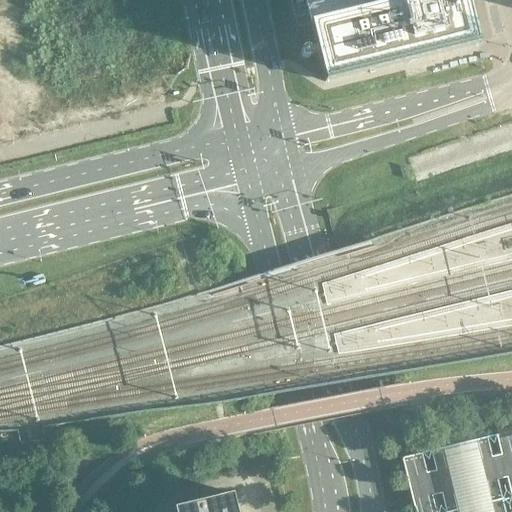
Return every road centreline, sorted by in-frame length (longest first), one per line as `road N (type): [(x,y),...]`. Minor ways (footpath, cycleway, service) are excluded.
road 1 (secondary): [(371,511),(291,172)]
road 2 (secondary): [(249,181),(323,511)]
road 3 (secondary): [(0,242),(249,181)]
road 4 (secondary): [(240,142),(0,193)]
road 5 (residential): [(291,172),(488,107),(500,90)]
road 6 (residential): [(500,90),(281,133)]
road 7 (secondary): [(209,0),(240,142)]
road 8 (secondary): [(281,133),(250,0)]
